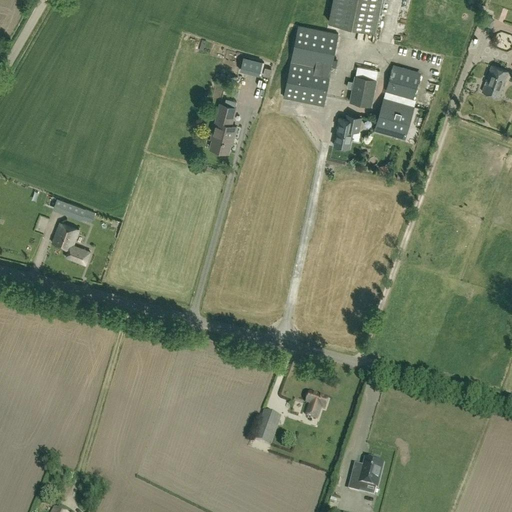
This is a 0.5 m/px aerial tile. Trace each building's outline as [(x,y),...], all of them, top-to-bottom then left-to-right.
[(375,31),(381,0),(333,0),(329,21),(375,31)] [(298,25),(284,97),(323,105),(338,34),(298,25)] [(499,98),(508,71),(491,65),(482,92),(499,98)] [(386,91),(414,99),(420,75),(393,68),(386,91)] [(373,107),(378,83),(378,80),(354,75),(354,78),(348,102),(373,107)] [(269,99),(270,90),(263,89),(262,98),(269,99)] [(405,138),(414,106),(384,98),(375,130),(405,138)] [(213,139),(211,148),(229,153),(231,143),(233,144),(237,127),(232,125),(236,107),(221,104),(212,139),(213,139)] [(346,117),(345,120),(340,118),(333,145),(348,148),(351,139),(356,119),(346,117)] [(69,202),(64,213),(81,220),(86,208),(69,202)] [(53,243),(69,249),(66,257),(86,265),(91,252),(73,245),(79,230),(61,222),(53,243)] [(311,404),(308,416),(318,419),(321,408),(325,409),(328,399),(309,393),(306,403),(311,404)] [(290,406),(297,408),(298,401),(292,399),(290,406)] [(271,445),(281,417),(264,411),(254,439),(271,445)] [(347,454),(358,426),(343,421),(333,449),(347,454)] [(372,481),(378,456),(362,452),(356,476),(372,481)]
